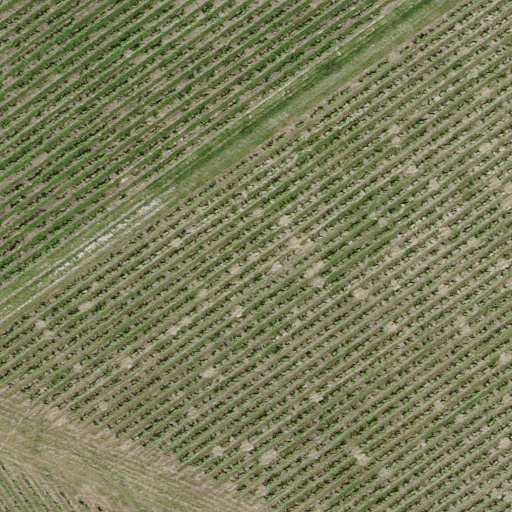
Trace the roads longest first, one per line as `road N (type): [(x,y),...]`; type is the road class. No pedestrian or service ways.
road 1 (track): [(429,0),(0,313)]
road 2 (track): [(0,426),(208,511)]
